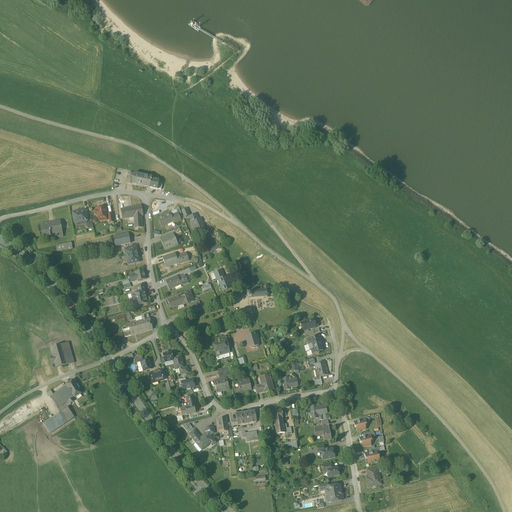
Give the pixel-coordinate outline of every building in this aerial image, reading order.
[(152,178),(134,174),(132,185),(150,189),(150,188),(151,180),(152,178)] [(159,182),(151,180),(150,188),(157,190),(158,184),(159,182)] [(141,206),(121,210),(123,220),(135,218),(135,221),(134,221),(135,228),(142,228),(141,216),(143,216),(141,206)] [(105,208),(97,209),(97,211),(96,211),(95,213),(95,214),(96,215),(98,215),(98,219),(107,217),(105,208)] [(187,209),(181,211),(184,218),(190,216),(187,209)] [(85,211),(73,213),(75,223),(87,221),(85,211)] [(169,213),(157,218),(161,227),(173,223),(173,224),(181,221),(180,218),(178,213),(177,214),(171,216),(169,213)] [(196,214),(189,217),(191,224),(192,223),(198,220),(196,214)] [(198,220),(192,223),(197,234),(200,233),(201,237),(207,235),(205,231),(200,219),(198,220)] [(60,221),(40,225),(42,238),(47,237),(47,235),(57,233),(58,238),(63,237),(60,221)] [(179,228),(173,231),(176,237),(182,235),(179,228)] [(128,234),(113,237),(115,247),(130,244),(128,234)] [(173,234),(160,239),(165,251),(178,245),(173,234)] [(194,245),(189,247),(193,258),(198,256),(194,245)] [(136,248),(125,250),(128,265),(139,262),(136,248)] [(175,254),(163,258),(166,267),(178,263),(178,264),(186,262),(183,255),(176,257),(175,254)] [(143,271),(135,273),(135,274),(137,280),(137,282),(145,279),(144,276),(144,274),(143,271)] [(192,273),(185,276),(188,283),(188,284),(194,281),(192,276),(193,276),(192,273)] [(135,274),(129,276),(131,282),(137,280),(135,274)] [(222,274),(215,277),(216,279),(217,281),(218,280),(223,292),(232,289),(227,276),(224,278),(222,274)] [(177,277),(166,282),(169,290),(180,285),(181,286),(185,285),(182,278),(178,279),(177,277)] [(144,284),(136,286),(137,293),(144,291),(144,293),(146,292),(144,284)] [(211,289),(209,284),(202,287),(204,292),(211,289)] [(264,291),(251,292),(250,291),(250,292),(251,292),(251,293),(247,293),(247,298),(251,297),(251,299),(267,298),(269,295),(268,286),(263,287),(264,291)] [(137,293),(131,295),(132,300),(133,300),(135,307),(147,304),(144,293),(144,291),(137,293)] [(180,296),(168,301),(171,309),(178,307),(183,305),(183,306),(190,303),(188,296),(187,296),(181,299),(180,296)] [(142,320),(128,325),(129,328),(130,332),(131,336),(152,330),(149,318),(147,319),(146,315),(141,317),(142,320)] [(313,320),(301,323),(304,332),(308,330),(315,328),(313,320)] [(255,334),(246,336),(247,338),(245,338),(248,348),(250,347),(250,349),(251,349),(252,349),(253,349),(255,349),(256,348),(257,347),(258,346),(258,345),(260,344),(257,335),(255,335),(255,334)] [(320,336),(306,340),(310,352),(307,353),(308,356),(312,355),(312,356),(317,354),(318,353),(323,351),(321,345),(320,343),(322,343),(320,336)] [(226,341),(213,345),(216,357),(229,353),(226,341)] [(68,343),(50,348),(52,356),(50,357),(52,365),(55,364),(56,368),(74,363),(68,343)] [(46,364),(46,368),(49,367),(48,352),(41,352),(41,364),(46,364)] [(168,353),(165,354),(163,355),(164,359),(164,363),(173,361),(173,358),(172,356),(172,353),(169,353),(168,353)] [(180,356),(173,358),(173,361),(175,370),(179,369),(184,368),(183,368),(183,364),(181,364),(180,360),(181,360),(180,356)] [(143,362),(140,363),(141,367),(138,368),(140,373),(152,369),(149,360),(143,362)] [(324,362),(315,364),(315,365),(317,371),(315,371),(316,378),(318,377),(318,378),(320,377),(328,376),(324,362)] [(187,367),(183,368),(184,368),(179,369),(181,375),(189,373),(187,367)] [(164,370),(149,374),(152,383),(167,379),(164,370)] [(230,371),(218,374),(220,380),(226,378),(232,377),(230,371)] [(270,376),(259,379),(260,379),(262,386),(260,387),(262,393),(274,390),(270,376)] [(220,380),(214,382),(217,393),(229,389),(226,378),(220,380)] [(289,381),(289,378),(282,379),(284,391),(291,390),(290,388),(298,387),(296,380),(289,381)] [(186,382),(181,383),(182,385),(183,389),(194,387),(193,380),(186,382)] [(249,380),(237,382),(239,389),(240,395),(241,395),(252,392),(249,380)] [(81,394),(72,381),(66,385),(67,386),(74,397),(75,398),(81,394)] [(51,397),(50,398),(57,409),(68,401),(72,398),(74,397),(67,386),(66,387),(54,395),(51,397)] [(187,397),(186,398),(188,407),(194,406),(195,406),(193,397),(193,396),(187,397)] [(68,401),(57,409),(60,413),(68,408),(71,405),(70,404),(68,401)] [(316,406),(310,407),(312,419),(318,418),(318,415),(327,414),(325,405),(316,407),(316,406)] [(188,407),(180,409),(181,415),(187,413),(187,415),(195,413),(194,406),(188,407)] [(60,413),(43,424),(50,434),(75,417),(68,408),(60,413)] [(281,410),(271,412),(272,421),(274,421),(282,419),(283,419),(281,410)] [(254,413),(236,416),(237,422),(238,426),(256,423),(254,413)] [(226,418),(218,419),(219,427),(227,426),(226,418)] [(282,419),(274,421),(276,435),(284,433),(285,433),(283,425),(282,419)] [(361,422),(354,423),(355,428),(356,428),(357,432),(365,430),(365,426),(366,426),(365,422),(365,421),(361,422)] [(329,426),(314,429),(315,437),(323,435),(324,441),(331,440),(329,426)] [(214,428),(208,427),(205,432),(207,434),(207,433),(210,436),(214,434),(214,428)] [(207,434),(204,436),(205,437),(201,439),(194,431),(189,435),(196,444),(197,444),(198,443),(203,450),(202,450),(202,451),(210,444),(212,446),(216,443),(210,436),(207,433),(207,434)] [(367,438),(359,439),(360,444),(362,443),(362,448),(371,446),(370,442),(371,441),(371,438),(370,437),(367,438)] [(324,450),(321,451),(322,452),(322,454),(321,456),(321,458),(322,459),(323,459),(323,460),(335,458),(333,449),(324,450)] [(371,454),(365,455),(365,458),(367,458),(368,464),(377,463),(380,462),(379,457),(377,457),(376,453),(372,453),(372,450),(370,450),(371,454)] [(331,464),(322,465),(323,473),(327,472),(327,470),(332,469),(331,464)] [(332,469),(327,470),(327,472),(328,478),(339,476),(339,475),(340,474),(340,472),(339,472),(338,472),(337,468),(332,469)] [(377,469),(373,470),(374,474),(368,475),(369,481),(366,481),(368,488),(380,485),(377,469)] [(328,487),(325,488),(325,491),(326,495),(329,495),(331,503),(343,501),(340,485),(328,487)]
